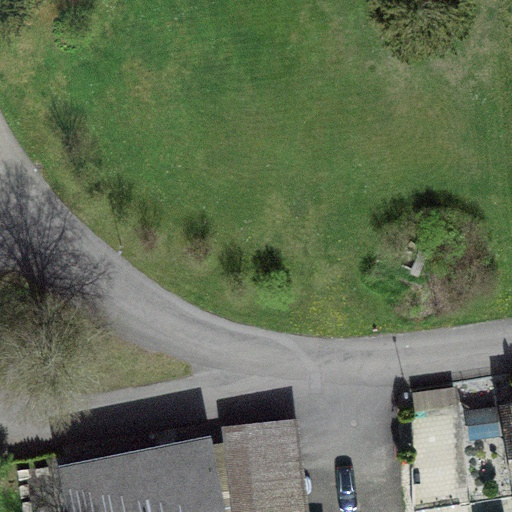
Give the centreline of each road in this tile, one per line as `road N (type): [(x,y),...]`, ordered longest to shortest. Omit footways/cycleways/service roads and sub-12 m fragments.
road 1 (residential): [(0,197),(4,210),(120,314),(328,380)]
road 2 (residential): [(0,425),(328,380)]
road 3 (residential): [(328,380),(511,349)]
